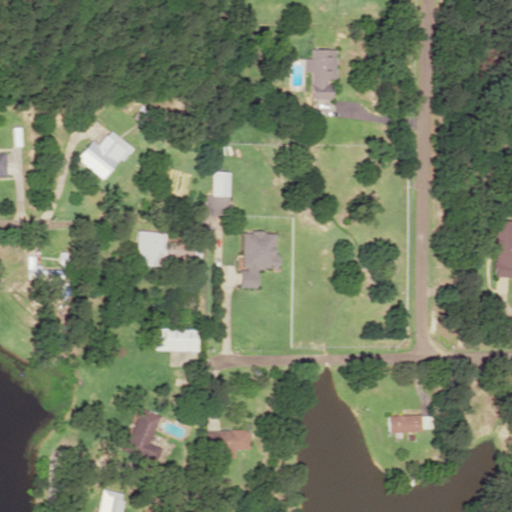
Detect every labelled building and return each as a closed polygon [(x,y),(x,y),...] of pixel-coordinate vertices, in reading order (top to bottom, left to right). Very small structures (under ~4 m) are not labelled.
[(307,98),(327,98),(328,78),(333,78),(334,48),(308,48),(308,57),(301,57),(301,71),(308,71),(307,98)] [(89,139),(74,158),(100,178),(117,156),(120,159),(130,147),(108,129),(96,144),(89,139)] [(225,194),(202,194),(201,213),(224,214),(225,194)] [(492,275),(511,275),(511,219),(492,219),(491,249),(493,249),(492,275)] [(160,265),(161,231),(134,230),(133,264),(160,265)] [(239,231),(238,268),(236,268),(236,286),(253,286),(253,267),(272,267),(273,231),(239,231)] [(60,283),(60,268),(37,269),(37,267),(26,267),(26,278),(46,277),(46,283),(60,283)] [(194,328),(152,327),(151,349),(193,350),(194,328)] [(156,415),(136,406),(119,448),(152,461),(158,447),(145,442),(156,415)] [(419,431),(418,413),(385,414),(386,432),(419,431)] [(203,429),(204,449),(221,448),(221,456),(231,456),(231,449),(246,448),(245,428),(203,429)] [(94,511),(116,511),(121,492),(99,488),(94,511)]
